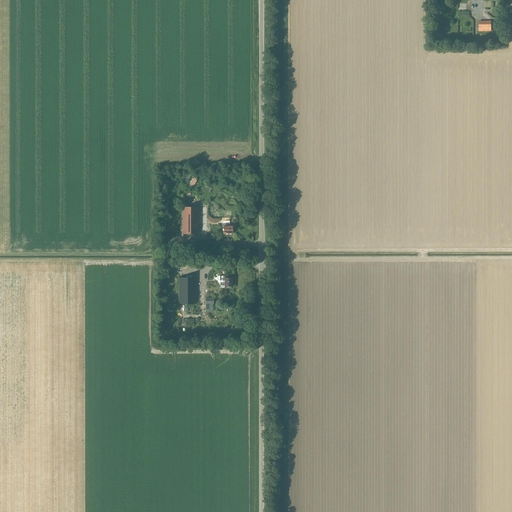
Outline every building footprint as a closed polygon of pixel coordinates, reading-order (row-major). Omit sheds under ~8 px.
[(479,31),(491,31),(491,21),(478,21),(479,31)] [(182,234),(198,233),(198,207),(182,207),(182,234)] [(215,221),(218,218),(213,213),(210,216),(215,221)] [(232,234),(232,226),(228,226),(228,222),(224,222),(224,226),(223,226),(223,234),(232,234)] [(195,304),(195,278),(179,278),(179,304),(195,304)] [(232,286),(232,278),(224,278),(224,282),(220,282),(220,285),(224,285),(224,286),(232,286)]
